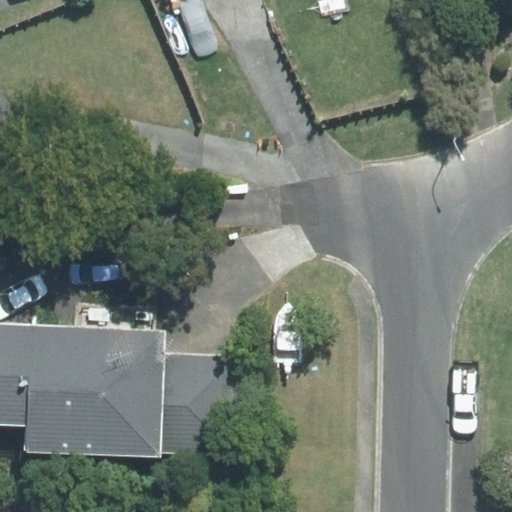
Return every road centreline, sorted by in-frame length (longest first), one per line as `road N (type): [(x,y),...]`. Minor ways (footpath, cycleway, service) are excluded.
road 1 (residential): [(418,511),(425,215)]
road 2 (residential): [(298,227),(425,215)]
